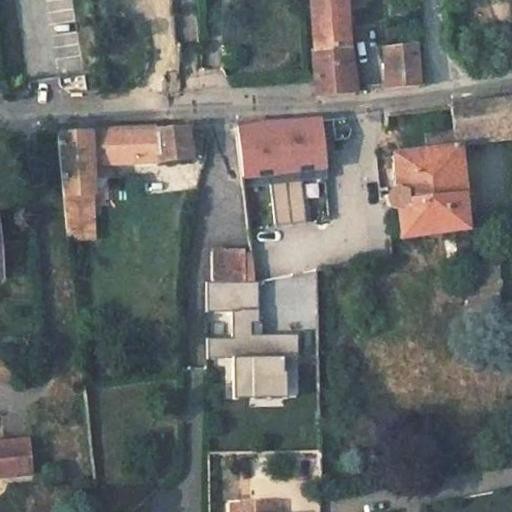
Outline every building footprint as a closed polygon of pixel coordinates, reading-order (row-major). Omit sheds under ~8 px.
[(310,0),(315,79),(316,95),(356,90),(349,49),(344,0),(310,0)] [(417,42),(384,46),(387,87),(419,84),(417,42)] [(511,97),(497,99),(479,102),(484,141),(511,138),(511,97)] [(466,259),(460,192),(455,144),(484,141),(479,102),(463,104),(449,106),(454,133),(426,136),(428,153),(391,156),(394,189),(390,191),(387,193),(386,195),(385,199),(386,202),(387,205),(390,207),(394,208),(398,237),(452,231),(455,260),(466,259)] [(364,115),(337,118),(342,152),(369,150),(364,115)] [(293,122),(266,124),(272,167),(298,162),(293,122)] [(158,127),(56,132),(62,196),(90,193),(90,175),(106,175),(105,157),(112,157),(112,164),(154,162),(189,158),(186,126),(158,127)] [(271,183),(273,223),(305,221),(303,181),(271,183)] [(90,193),(62,196),(66,238),(93,236),(90,193)] [(211,280),(253,281),(250,253),(244,253),(244,250),(211,249),(211,280)] [(495,264),(464,264),(466,289),(498,291),(498,281),(495,282),(495,264)] [(257,321),(257,281),(253,281),(211,280),(205,279),(205,311),(230,311),(231,337),(206,337),(206,358),(231,357),(231,388),(282,387),(281,362),(296,362),(296,334),(260,334),(248,334),(247,321),(257,321)] [(260,334),(260,321),(257,321),(247,321),(248,334),(260,334)] [(10,357),(0,358),(0,379),(12,378),(10,357)] [(282,398),(282,387),(231,388),(231,398),(282,398)] [(0,477),(28,475),(25,440),(0,442),(0,477)] [(274,503),(275,486),(230,483),(229,506),(239,506),(238,511),(283,511),(284,504),(274,503)]
